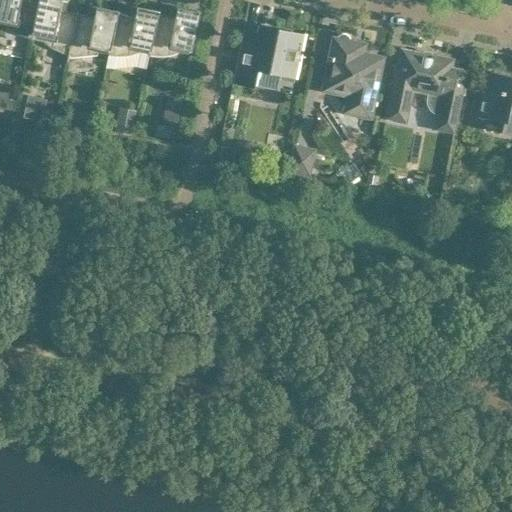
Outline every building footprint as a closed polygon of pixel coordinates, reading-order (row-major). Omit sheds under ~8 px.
[(0,0),(0,19),(6,21),(5,26),(7,26),(12,31),(18,34),(24,37),(32,39),(39,0),(0,0)] [(39,0),(39,5),(32,39),(32,40),(43,42),(44,42),(49,46),(55,50),(62,53),(68,55),(69,55),(78,13),(77,13),(68,11),(60,10),(62,1),(62,0),(39,0)] [(78,13),(69,55),(70,55),(77,56),(84,56),(90,55),(97,53),(98,53),(99,48),(110,51),(117,21),(118,13),(119,14),(119,11),(97,7),(97,8),(95,17),(88,15),(78,13)] [(110,51),(109,55),(110,56),(117,56),(124,56),(131,55),(138,53),(139,53),(140,49),(150,51),(149,56),(150,56),(159,14),(160,11),(137,7),(137,8),(135,17),(119,14),(118,13),(110,51)] [(159,14),(150,56),(157,56),(164,56),(171,55),(178,53),(179,54),(180,49),(192,51),(200,13),(200,12),(178,7),(178,8),(176,17),(159,14)] [(244,31),(233,83),(255,87),(259,70),(296,77),(305,35),(260,26),(258,34),(244,31)] [(333,39),(329,56),(327,56),(326,59),(328,59),(321,91),(346,96),(343,109),(347,114),(371,119),(380,76),(384,57),(365,53),(365,49),(365,46),(362,45),(351,43),(350,38),(347,34),(343,34),(338,35),(336,40),(333,39)] [(398,69),(388,118),(406,122),(412,90),(429,93),(428,100),(428,105),(431,109),(435,112),(441,113),(459,117),(464,91),(468,72),(453,69),(453,67),(452,66),(453,60),(431,55),(431,58),(424,57),(424,54),(402,49),(398,69)] [(511,76),(491,72),(487,91),(485,99),(481,99),(477,117),(504,122),(501,133),(511,135),(511,76)] [(0,79),(0,103),(6,104),(9,80),(0,79)] [(119,107),(116,131),(131,133),(134,108),(119,107)] [(288,173),(309,177),(315,150),(293,145),(288,173)]
